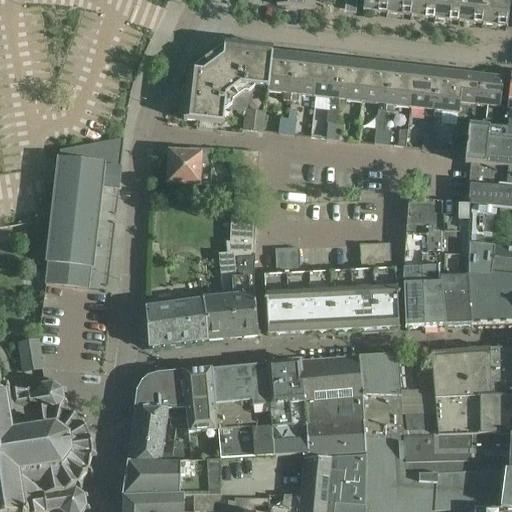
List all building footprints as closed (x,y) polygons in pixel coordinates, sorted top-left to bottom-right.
[(276,0),(276,7),(314,11),(314,0),(320,0),(321,1),(331,2),(331,0),(276,0)] [(357,0),(348,0),(348,7),(356,8),(357,0)] [(388,15),(389,0),(363,0),(362,12),(388,15)] [(412,18),(413,0),(389,0),(388,15),(412,18)] [(435,20),(437,0),(413,0),(412,18),(435,20)] [(437,0),(435,20),(459,23),(461,0),(437,0)] [(461,0),(459,23),(483,26),(485,0),(461,0)] [(485,0),(483,26),(507,28),(509,0),(485,0)] [(271,54),(272,54),(272,50),(223,45),(222,59),(202,74),(188,72),(183,121),(222,126),(225,106),(231,107),(232,103),(243,94),(247,94),(248,88),(267,90),(271,54)] [(295,57),(272,54),(271,54),(267,90),(266,94),(283,96),(282,102),(290,103),(295,57)] [(314,99),(319,60),(295,57),(290,103),(298,104),(299,97),(314,99)] [(343,62),(319,60),(314,99),(330,101),(329,108),(337,109),(343,62)] [(367,65),(343,62),(337,109),(345,109),(346,103),(362,105),(367,65)] [(390,68),(367,65),(362,105),(378,106),(377,113),(385,114),(390,68)] [(414,70),(390,68),(385,114),(393,115),(394,108),(410,110),(414,70)] [(433,119),(438,73),(414,70),(410,110),(426,112),(425,118),(433,119)] [(462,76),(438,73),(433,119),(441,120),(442,114),(457,116),(462,76)] [(477,108),(487,109),(485,122),(497,124),(502,80),(462,76),(457,116),(458,116),(459,109),(476,110),(477,108)] [(102,120),(103,122),(113,117),(108,108),(91,117),(95,124),(102,120)] [(264,114),(245,112),(243,131),(262,134),(264,114)] [(286,136),(288,121),(280,120),(278,135),(286,136)] [(296,122),(288,121),(286,136),(294,137),(296,122)] [(326,141),(334,142),(335,127),(327,126),(326,141)] [(343,128),(335,127),(334,142),(342,143),(343,128)] [(511,132),(506,132),(468,128),(464,165),(470,166),(470,168),(496,169),(511,171),(511,132)] [(374,146),(381,147),(383,132),(375,131),(374,146)] [(383,132),(381,147),(389,148),(391,133),(383,132)] [(421,152),(429,152),(431,138),(423,137),(421,152)] [(431,138),(429,152),(437,153),(439,138),(431,138)] [(81,148),(79,163),(103,166),(103,169),(120,171),(120,168),(123,140),(81,148)] [(258,154),(181,150),(181,154),(168,154),(166,186),(210,188),(211,161),(231,162),(230,189),(256,191),(258,154)] [(56,185),(50,235),(95,241),(100,190),(118,192),(121,171),(120,171),(103,169),(103,166),(79,163),(58,161),(58,164),(45,162),(42,183),(56,185)] [(511,171),(496,169),(470,168),(469,187),(511,190),(511,171)] [(511,190),(469,187),(468,207),(499,211),(511,211),(511,190)] [(421,257),(422,280),(440,280),(439,258),(442,216),(441,216),(442,205),(410,201),(407,237),(419,238),(419,242),(425,242),(426,257),(421,257)] [(467,280),(467,238),(467,208),(458,207),(458,217),(442,216),(439,258),(440,280),(440,285),(445,329),(470,328),(467,280)] [(511,277),(491,274),(494,249),(496,240),(499,211),(468,207),(467,207),(467,208),(467,238),(467,280),(470,328),(511,326),(511,277)] [(203,303),(206,343),(235,340),(230,288),(238,287),(236,259),(254,258),(256,214),(227,217),(230,243),(224,244),(226,255),(217,255),(221,295),(219,295),(215,292),(207,293),(204,296),(202,297),(202,303),(203,303)] [(91,270),(95,241),(50,235),(46,265),(48,265),(47,275),(45,286),(66,289),(87,291),(88,280),(90,270),(91,270)] [(422,280),(421,257),(426,257),(425,242),(419,242),(419,238),(407,237),(404,277),(404,288),(405,288),(407,330),(423,330),(422,308),(424,308),(422,287),(422,280)] [(390,253),(389,245),(374,246),(375,254),(390,253)] [(374,246),(359,247),(360,254),(375,254),(374,246)] [(511,251),(494,249),(491,274),(511,277),(511,251)] [(287,250),(275,251),(276,273),(288,272),(287,250)] [(288,272),(300,272),(299,250),(287,250),(288,272)] [(390,260),(390,253),(375,254),(375,261),(390,260)] [(360,254),(360,262),(375,261),(375,254),(360,254)] [(238,287),(230,288),(235,340),(257,338),(254,295),(253,277),(254,258),(236,259),(238,287)] [(375,268),(390,267),(390,260),(375,261),(375,268)] [(360,262),(360,269),(375,268),(375,261),(360,262)] [(395,271),(380,271),(365,272),(351,273),(336,274),(322,274),(307,275),(293,276),(279,277),(264,277),(266,328),(272,327),(272,334),(274,334),(274,338),(304,336),(304,332),(310,332),(317,332),(318,338),(327,337),(327,334),(337,334),(337,337),(347,336),(347,330),(354,330),(360,330),(361,336),(390,334),(390,328),(392,328),(392,321),(397,321),(395,271)] [(440,285),(440,280),(422,280),(422,287),(424,308),(422,308),(423,330),(445,329),(440,285)] [(203,303),(202,303),(198,303),(197,299),(180,301),(180,306),(162,308),(161,307),(148,309),(149,310),(145,311),(148,350),(206,343),(203,303)] [(43,371),(38,341),(19,345),(23,374),(43,371)] [(511,349),(489,350),(489,398),(511,396),(511,349)] [(511,396),(489,398),(489,350),(430,356),(435,416),(438,438),(485,438),(511,437),(511,396)] [(365,459),(367,459),(367,479),(406,478),(405,465),(403,439),(398,357),(357,360),(362,399),(364,425),(365,455),(365,458),(365,459)] [(362,399),(357,360),(299,365),(301,387),(304,404),(306,427),(307,456),(307,458),(365,455),(364,425),(362,399)] [(301,387),(299,365),(266,368),(271,431),(273,457),(302,455),(302,456),(307,456),(306,427),(304,404),(301,387)] [(219,460),(220,460),(273,457),(271,431),(266,368),(211,372),(219,460)] [(187,435),(217,432),(211,372),(182,375),(184,411),(187,435)] [(182,375),(157,377),(149,380),(143,384),(142,386),(137,394),(135,413),(162,412),(161,417),(167,419),(172,419),(170,428),(176,429),(174,444),(188,446),(187,435),(184,411),(182,375)] [(0,511),(83,511),(85,510),(89,511),(90,509),(85,508),(84,499),(88,497),(87,496),(83,498),(72,490),(77,487),(80,490),(81,489),(78,485),(87,474),(91,476),(92,473),(88,471),(91,458),(96,458),(96,455),(91,455),(89,441),(88,439),(81,427),(79,425),(68,417),(70,413),(67,412),(66,416),(56,414),(63,404),(67,405),(67,404),(63,403),(62,393),(61,392),(53,387),(54,383),(53,382),(52,386),(43,387),(41,383),(39,385),(41,389),(35,395),(32,394),(31,396),(33,397),(28,398),(28,396),(31,392),(28,390),(25,394),(5,397),(4,391),(2,392),(0,379),(0,511)] [(190,464),(188,446),(174,444),(172,457),(162,456),(167,419),(161,417),(162,412),(135,413),(127,465),(179,466),(190,464)] [(470,457),(493,458),(493,457),(511,457),(511,437),(485,438),(438,438),(435,416),(404,417),(407,439),(403,439),(405,465),(406,478),(425,477),(427,477),(427,465),(470,464),(470,457)] [(510,473),(511,473),(511,457),(493,457),(493,458),(470,457),(470,464),(427,465),(427,477),(443,476),(510,473)] [(336,511),(338,507),(352,508),(351,511),(365,511),(366,509),(367,459),(365,459),(306,461),(299,511),(336,511)] [(194,464),(179,466),(127,465),(122,500),(179,497),(182,497),(192,497),(202,497),(210,497),(220,497),(219,462),(220,462),(220,460),(219,460),(194,464)] [(367,479),(366,509),(365,511),(461,511),(480,511),(484,511),(501,511),(505,511),(511,511),(511,473),(510,473),(443,476),(427,477),(425,477),(406,478),(367,479)] [(182,511),(182,497),(179,497),(122,500),(121,511),(182,511)] [(202,497),(192,497),(192,505),(203,505),(202,497)] [(210,505),(220,505),(221,498),(220,498),(220,497),(210,497),(210,505)] [(267,510),(267,511),(297,511),(299,497),(269,497),(268,502),(268,508),(267,510)] [(249,501),(234,501),(233,509),(244,510),(248,511),(249,501)] [(256,501),(255,501),(249,501),(248,511),(247,511),(255,511),(255,509),(256,507),(256,501)] [(255,509),(267,510),(268,508),(268,502),(256,501),(256,507),(255,509)]
